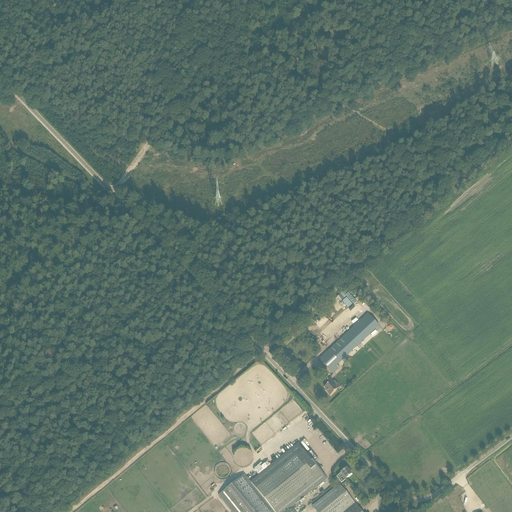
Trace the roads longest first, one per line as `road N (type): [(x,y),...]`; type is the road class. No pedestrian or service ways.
road 1 (residential): [(511,436),(432,496),(393,491),(0,76)]
road 2 (track): [(68,511),(511,136)]
road 3 (track): [(91,212),(255,0)]
road 4 (track): [(11,426),(187,272)]
road 5 (track): [(342,105),(224,41)]
road 6 (track): [(0,300),(91,212)]
